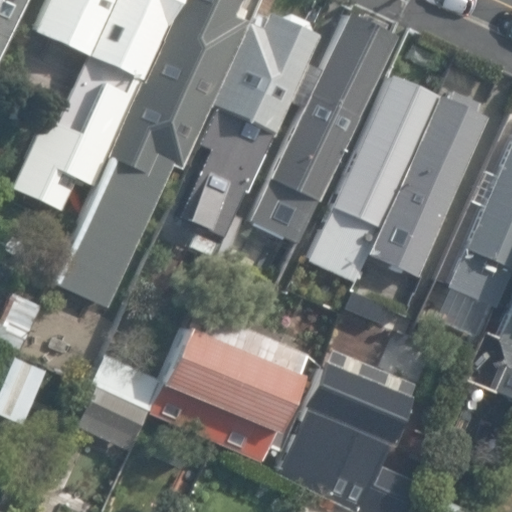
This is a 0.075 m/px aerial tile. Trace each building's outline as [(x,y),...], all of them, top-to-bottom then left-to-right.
[(0,0),(0,44),(19,0),(0,0)] [(175,0),(35,0),(20,34),(95,68),(46,172),(86,190),(175,0)] [(180,0),(50,275),(100,299),(161,165),(173,171),(186,142),(242,14),(225,6),(227,0),(180,0)] [(384,27),(335,5),(222,253),(271,275),(384,27)] [(247,6),(242,14),(186,142),(194,148),(166,211),(218,236),(308,32),(297,26),(295,14),(278,7),(264,12),(247,6)] [(432,90),(382,68),(302,248),(352,270),(363,244),(432,90)] [(479,111),(432,90),(363,244),(411,265),(479,111)] [(511,259),(511,132),(443,284),(491,306),(511,259)] [(511,281),(469,376),(511,395),(511,281)] [(297,379),(176,332),(153,391),(274,438),(297,379)] [(415,390),(328,350),(274,469),(368,511),(406,511),(422,480),(382,462),(415,390)] [(41,371),(8,354),(0,371),(0,421),(13,427),(41,371)] [(121,405),(87,389),(78,413),(107,429),(121,405)]
